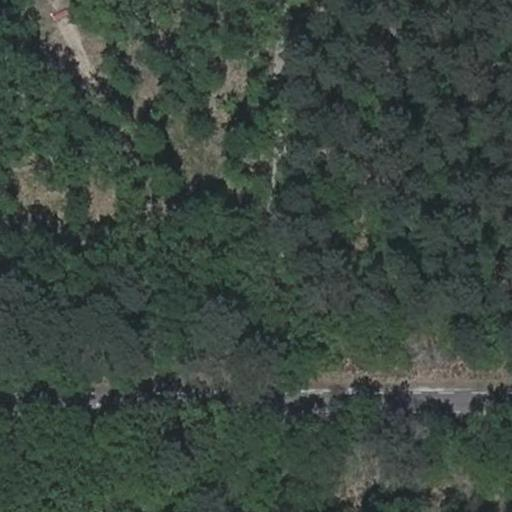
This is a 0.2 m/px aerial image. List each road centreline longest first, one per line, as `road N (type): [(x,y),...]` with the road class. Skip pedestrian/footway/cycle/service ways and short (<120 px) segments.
road 1 (unclassified): [(0,402),(511,399)]
road 2 (track): [(267,0),(293,400)]
road 3 (track): [(511,342),(293,347)]
